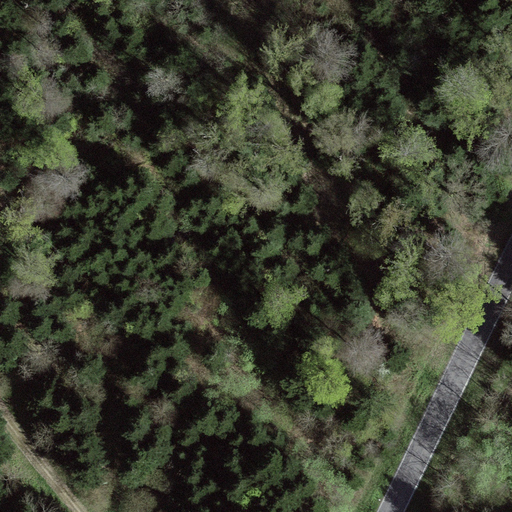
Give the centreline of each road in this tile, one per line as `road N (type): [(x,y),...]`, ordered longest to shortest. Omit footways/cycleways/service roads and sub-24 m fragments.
road 1 (tertiary): [(511,274),(395,511)]
road 2 (track): [(0,411),(83,511)]
